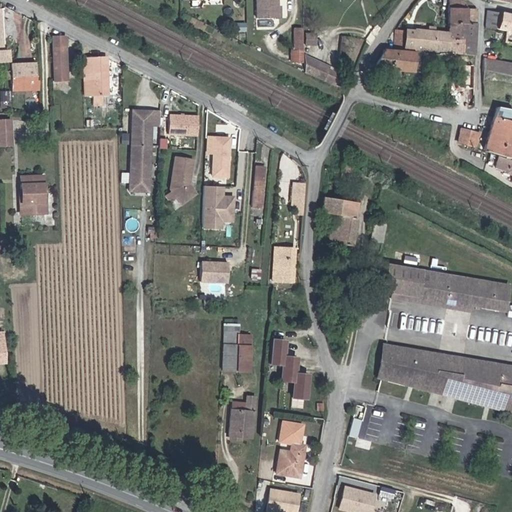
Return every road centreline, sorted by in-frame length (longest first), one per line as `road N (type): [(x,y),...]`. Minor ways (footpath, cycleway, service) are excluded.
road 1 (unclassified): [(319,159),(305,255),(329,425),(311,511)]
road 2 (residential): [(14,0),(319,159)]
road 3 (unclassified): [(407,0),(348,90),(319,159)]
road 4 (primary): [(0,448),(167,511)]
road 5 (unknown): [(42,14),(44,126),(25,130)]
